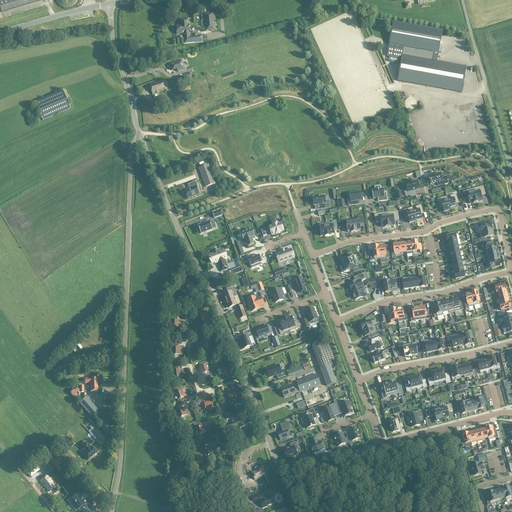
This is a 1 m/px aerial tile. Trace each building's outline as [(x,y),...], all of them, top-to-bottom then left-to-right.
[(0,0),(0,6),(2,12),(42,0),(0,0)] [(215,30),(214,14),(204,15),(206,31),(215,30)] [(190,37),(190,33),(189,23),(188,19),(180,20),(181,26),(177,26),(177,34),(184,33),(185,43),(203,41),(202,36),(190,37)] [(388,48),(437,57),(442,31),(393,22),(388,48)] [(402,59),(397,81),(461,93),(466,67),(437,62),(437,57),(388,48),(387,56),(402,59)] [(169,64),(171,71),(177,69),(178,72),(183,70),(182,67),(184,67),(182,60),(169,64)] [(168,65),(157,67),(158,74),(169,72),(168,65)] [(182,83),(191,80),(190,74),(180,77),(182,83)] [(165,90),(162,81),(149,85),(153,94),(165,90)] [(43,121),(70,109),(63,91),(35,102),(43,121)] [(199,169),(206,187),(215,184),(208,165),(199,169)] [(430,184),(437,182),(438,186),(448,183),(447,180),(448,180),(447,176),(442,178),(441,173),(436,174),(433,175),(428,176),(429,178),(428,178),(429,183),(430,183),(430,184)] [(420,189),(417,181),(414,182),(413,181),(409,182),(409,184),(406,184),(408,191),(404,192),(406,196),(411,195),(410,192),(420,189)] [(190,188),(185,190),(185,191),(184,192),(186,195),(188,198),(199,194),(196,187),(197,186),(196,182),(189,184),(190,188)] [(476,203),(480,202),(480,201),(482,200),(481,194),(485,193),(483,186),(472,189),(476,203)] [(384,193),(384,189),(372,190),(373,199),(379,198),(380,202),(387,201),(386,193),(384,193)] [(472,204),(476,203),(472,189),(463,192),(465,198),(468,197),(470,204),(472,203),(472,204)] [(359,202),(358,200),(361,200),(360,192),(359,192),(359,191),(355,192),(355,193),(354,193),(350,193),(351,201),(351,202),(348,203),(348,206),(356,205),(355,202),(359,202)] [(447,199),(450,210),(457,208),(455,202),(458,201),(456,194),(450,196),(451,198),(447,199)] [(325,201),(325,196),(313,197),(313,199),(312,199),(312,204),(314,204),(314,206),(320,205),(320,209),(330,208),(329,201),(325,201)] [(443,198),(437,199),(439,206),(442,205),(444,212),(450,210),(447,199),(444,200),(443,198)] [(413,211),(416,221),(422,220),(420,213),(423,212),(421,205),(416,207),(417,210),(413,211)] [(405,217),(408,216),(409,223),(416,221),(413,211),(413,210),(409,211),(409,209),(403,210),(405,217)] [(221,210),(212,213),(214,218),(223,215),(221,210)] [(388,227),(392,226),(392,225),(395,225),(394,220),(396,219),(396,220),(399,219),(398,211),(386,213),(388,227)] [(381,221),(382,227),(384,226),(384,227),(388,227),(386,213),(374,214),(375,223),(379,222),(381,221)] [(360,225),(364,224),(363,216),(359,217),(359,219),(353,220),(354,232),(358,232),(358,231),(361,231),(360,225)] [(351,232),(351,233),(354,232),(353,220),(347,221),(346,218),(342,219),(343,227),(347,226),(348,232),(351,232)] [(201,234),(213,229),(210,221),(198,226),(201,234)] [(326,224),(328,236),(331,236),(331,235),(334,234),(333,228),(337,227),(336,221),(332,222),(332,223),(326,224)] [(482,232),(492,230),(491,224),(485,225),(484,222),(478,223),(479,227),(481,226),(482,232)] [(270,231),(272,235),(276,234),(280,233),(280,232),(284,231),(281,223),(277,225),(276,223),(272,225),(273,226),(269,228),(264,230),(264,229),(261,230),(263,237),(267,235),(266,233),(270,231)] [(321,236),(325,235),(325,237),(328,236),(326,224),(320,225),(321,236)] [(252,229),(241,233),(244,241),(245,240),(247,247),(255,245),(252,238),(255,236),(252,229)] [(487,238),(493,236),(493,235),(494,234),(493,231),(492,232),(492,230),(482,232),(480,233),(482,242),(488,241),(487,238)] [(488,241),(482,242),(483,245),(485,252),(486,251),(485,251),(496,249),(495,243),(489,244),(488,241)] [(422,253),(421,246),(418,247),(418,242),(411,242),(413,252),(419,251),(419,253),(422,253)] [(399,244),(393,245),(394,250),(391,250),(392,257),(401,256),(401,253),(399,244)] [(380,246),(379,247),(380,259),(390,258),(389,252),(386,252),(385,246),(383,246),(383,245),(380,246)] [(373,254),(370,254),(371,260),(380,259),(379,247),(372,247),(373,254)] [(294,258),(291,249),(276,255),(279,263),(294,258)] [(485,251),(486,251),(487,257),(497,255),(496,249),(485,251)] [(222,271),(228,269),(225,260),(227,259),(226,258),(228,257),(226,253),(222,255),(220,250),(216,252),(209,255),(210,258),(209,259),(210,262),(211,261),(212,263),(215,262),(215,263),(218,262),(222,271)] [(499,260),(497,255),(487,257),(488,263),(490,263),(490,262),(499,260)] [(342,260),(342,262),(341,262),(343,266),(355,261),(353,256),(342,260)] [(261,258),(250,262),(253,270),(265,266),(261,258)] [(491,269),(492,268),(492,269),(494,269),(494,268),(500,267),(499,260),(490,262),(490,263),(491,269)] [(346,271),(353,268),(354,273),(361,270),(359,266),(357,267),(355,261),(343,266),(344,269),(345,269),(346,271)] [(241,267),(235,269),(231,271),(233,275),(237,274),(243,272),(241,267)] [(361,282),(365,279),(363,274),(354,277),(355,282),(353,283),(353,282),(353,283),(349,284),(352,291),(363,287),(361,282)] [(293,281),(292,281),(295,290),(296,290),(295,289),(298,288),(300,293),(300,292),(305,290),(306,290),(301,277),(301,278),(296,280),(295,279),(295,281),(293,282),(293,281)] [(389,279),(391,292),(393,292),(396,292),(396,291),(397,291),(396,285),(400,284),(399,278),(389,279)] [(391,292),(389,279),(380,281),(381,287),(384,287),(385,293),(391,292)] [(190,293),(193,291),(192,290),(194,289),(195,291),(197,290),(192,281),(185,285),(190,293)] [(498,293),(506,291),(504,285),(499,286),(498,286),(496,286),(496,287),(494,287),(496,294),(498,293)] [(353,296),(354,296),(355,298),(354,298),(354,299),(355,298),(355,300),(367,296),(363,287),(352,291),(354,296),(353,296)] [(271,292),(276,303),(283,300),(282,297),(284,296),(281,288),(279,289),(271,292)] [(224,294),(226,301),(234,298),(234,297),(238,296),(235,290),(224,294)] [(498,293),(499,299),(507,297),(506,291),(498,293)] [(474,306),(483,303),(482,297),(479,298),(477,292),(471,294),(474,306)] [(471,294),(470,294),(470,293),(467,294),(467,295),(465,295),(467,301),(464,302),(465,308),(474,306),(471,294)] [(181,307),(183,304),(182,304),(183,302),(185,303),(186,301),(177,296),(173,303),(181,307)] [(499,299),(498,299),(499,305),(500,305),(509,302),(507,297),(499,299)] [(234,298),(226,301),(229,308),(237,305),(234,298)] [(255,298),(248,300),(249,304),(248,304),(249,308),(250,308),(252,312),(259,309),(258,307),(264,305),(261,298),(256,300),(255,298)] [(455,312),(464,310),(462,304),(459,304),(458,299),(452,301),(455,312)] [(448,311),(449,314),(455,312),(452,301),(446,302),(448,311)] [(446,302),(440,304),(442,313),(443,313),(448,311),(446,302)] [(500,305),(501,311),(511,308),(509,302),(500,305)] [(434,318),(443,315),(443,313),(442,313),(440,304),(434,305),(435,311),(432,311),(434,318)] [(236,308),(240,319),(246,317),(242,305),(236,308)] [(429,312),(426,313),(425,307),(423,307),(423,306),(420,307),(420,308),(419,308),(420,320),(430,319),(429,312)] [(412,309),(413,315),(410,315),(411,322),(420,320),(419,308),(417,308),(417,307),(414,308),(412,309)] [(315,313),(314,308),(306,311),(310,322),(318,320),(317,319),(318,318),(316,313),(315,313)] [(398,322),(408,321),(407,314),(403,315),(402,309),(401,309),(401,308),(398,309),(396,310),(398,320),(398,322)] [(388,317),(389,323),(392,323),(392,321),(398,320),(396,310),(390,311),(391,317),(388,317)] [(211,313),(208,314),(207,311),(204,311),(205,313),(203,314),(203,313),(200,314),(203,322),(210,320),(210,321),(213,320),(211,313)] [(511,320),(511,314),(503,317),(504,323),(511,320)] [(291,317),(285,319),(290,331),(289,331),(290,331),(300,327),(298,321),(294,323),(291,317)] [(290,331),(285,319),(279,321),(281,328),(278,329),(280,335),(284,334),(284,333),(289,331),(290,331)] [(309,327),(306,319),(301,321),(304,329),(309,327)] [(182,323),(182,321),(172,320),(171,328),(180,328),(180,325),(180,323),(182,323)] [(361,324),(362,325),(361,325),(363,331),(375,327),(372,321),(364,324),(364,323),(361,324)] [(256,330),(259,337),(266,334),(267,336),(270,335),(270,333),(267,326),(256,330)] [(363,332),(364,335),(365,337),(371,335),(372,338),(378,336),(375,327),(363,331),(363,332)] [(471,344),(469,334),(463,336),(465,345),(465,346),(471,344)] [(448,342),(451,341),(453,348),(459,346),(457,337),(456,335),(446,337),(448,342)] [(201,338),(202,341),(198,343),(199,345),(201,344),(202,346),(201,346),(202,349),(210,346),(208,339),(207,336),(201,338)] [(277,336),(272,338),(275,348),(281,346),(277,336)] [(436,342),(438,351),(444,350),(443,343),(446,342),(445,336),(442,337),(442,338),(436,339),(436,342)] [(465,345),(463,336),(457,337),(459,346),(465,345)] [(374,343),(368,346),(371,352),(381,348),(378,342),(380,341),(379,338),(373,340),(374,343)] [(425,346),(426,353),(433,352),(431,343),(431,340),(424,341),(424,340),(421,341),(422,347),(425,346)] [(416,343),(409,344),(411,356),(418,355),(417,348),(419,347),(418,341),(415,342),(416,343)] [(312,348),(320,368),(335,362),(328,342),(312,348)] [(405,357),(411,356),(409,344),(403,346),(402,343),(398,344),(399,351),(403,350),(405,357)] [(173,347),(173,355),(182,355),(182,351),(181,351),(181,350),(183,350),(183,347),(179,347),(179,344),(173,344),(173,347)] [(383,353),(372,357),(375,363),(386,359),(384,355),(388,354),(387,351),(383,352),(383,353)] [(498,369),(498,371),(501,370),(499,364),(496,365),(495,358),(489,359),(492,370),(491,370),(492,371),(498,369)] [(489,359),(483,361),(486,372),(486,373),(489,373),(489,370),(491,370),(492,370),(489,359)] [(478,370),(479,372),(480,372),(480,373),(486,372),(483,361),(477,362),(479,369),(478,370)] [(199,364),(200,367),(197,368),(197,370),(199,370),(200,371),(199,372),(200,375),(208,372),(206,365),(207,364),(206,362),(199,364)] [(338,370),(335,362),(320,368),(327,386),(337,383),(333,372),(338,370)] [(226,365),(227,365),(220,368),(223,376),(226,375),(225,374),(227,374),(228,375),(230,375),(229,371),(232,370),(229,364),(226,365)] [(473,376),(473,377),(476,376),(474,370),(472,371),(470,364),(469,365),(469,364),(465,364),(466,365),(464,366),(467,377),(473,376)] [(278,379),(285,376),(284,372),(282,373),(279,365),(266,370),(269,378),(276,375),(278,379)] [(290,377),(304,372),(302,366),(288,372),(290,377)] [(458,366),(452,368),(454,375),(451,375),(453,381),(455,380),(455,378),(461,377),(458,366)] [(467,377),(464,366),(461,367),(461,366),(458,366),(461,377),(464,376),(465,378),(467,377)] [(173,371),(173,370),(174,378),(183,377),(183,374),(182,374),(182,372),(183,372),(183,369),(179,370),(179,367),(173,368),(173,371)] [(445,376),(443,369),(437,371),(440,383),(446,381),(446,384),(451,383),(449,375),(445,376)] [(430,386),(434,385),(434,384),(440,383),(437,371),(431,373),(432,380),(428,381),(430,386)] [(297,384),(293,386),(292,384),(281,389),(283,393),(298,388),(299,390),(300,393),(321,385),(317,374),(296,382),(297,384)] [(426,381),(422,383),(420,376),(417,376),(417,375),(413,376),(417,389),(423,387),(423,388),(427,387),(426,381)] [(409,386),(406,387),(407,393),(411,392),(410,390),(417,389),(413,376),(410,377),(410,378),(407,379),(408,383),(409,386)] [(85,384),(90,384),(90,391),(98,391),(98,378),(85,378),(85,384)] [(390,382),(390,383),(389,384),(392,395),(399,394),(399,395),(403,394),(401,388),(398,389),(396,382),(394,382),(394,381),(390,382)] [(392,395),(389,384),(383,385),(385,392),(382,393),(383,399),(387,398),(387,397),(392,395)] [(77,386),(75,388),(75,387),(69,392),(75,398),(76,396),(75,394),(79,391),(78,390),(79,389),(79,393),(84,393),(84,391),(85,391),(85,388),(84,388),(84,386),(77,386)] [(298,388),(283,393),(285,398),(296,394),(295,392),(299,390),(298,388)] [(228,392),(230,401),(238,399),(235,389),(232,390),(233,392),(231,392),(228,392)] [(176,393),(178,400),(179,403),(185,401),(184,398),(188,396),(186,393),(185,394),(184,392),(185,392),(184,390),(176,393)] [(475,399),(475,400),(476,400),(478,410),(484,408),(483,403),(486,402),(484,396),(475,399)] [(98,411),(86,397),(79,404),(91,417),(98,411)] [(203,401),(206,410),(213,408),(210,398),(208,399),(209,401),(207,401),(207,400),(203,401)] [(338,399),(333,400),(335,404),(338,412),(344,410),(346,416),(352,413),(350,408),(351,407),(349,402),(340,405),(338,399)] [(460,405),(459,403),(456,403),(458,410),(461,409),(462,414),(468,412),(466,404),(466,403),(460,405)] [(330,409),(324,411),(328,422),(334,420),(332,414),(338,412),(338,413),(338,412),(335,404),(329,406),(330,409)] [(440,407),(443,419),(449,417),(448,412),(453,411),(451,404),(440,407)] [(179,418),(188,415),(187,412),(186,412),(185,410),(187,410),(186,407),(177,411),(179,418)] [(443,419),(440,407),(428,410),(430,417),(435,416),(437,421),(443,419)] [(308,416),(303,417),(308,429),(309,428),(310,429),(314,428),(314,426),(315,426),(313,419),(317,418),(313,409),(307,412),(308,416)] [(411,424),(412,427),(420,425),(419,421),(420,420),(419,418),(423,417),(421,410),(417,411),(418,413),(409,416),(411,423),(410,423),(411,424)] [(106,438),(89,420),(82,426),(97,442),(96,443),(99,446),(100,445),(100,444),(106,438)] [(393,432),(400,431),(397,420),(390,422),(391,425),(390,425),(391,429),(392,429),(393,432)] [(110,424),(106,421),(101,427),(104,430),(110,424)] [(237,421),(232,423),(233,425),(227,428),(229,432),(230,432),(230,433),(239,431),(239,429),(246,426),(244,421),(238,424),(237,421)] [(280,424),(283,432),(278,433),(281,440),(290,437),(288,432),(291,431),(287,422),(280,424)] [(206,425),(202,426),(201,423),(195,425),(196,428),(199,435),(207,432),(206,429),(205,429),(205,428),(206,427),(206,425)] [(498,438),(496,432),(493,432),(492,427),(486,429),(488,438),(489,440),(498,438)] [(348,431),(350,437),(347,438),(349,443),(349,442),(352,441),(360,438),(358,432),(358,431),(357,428),(348,431)] [(483,439),(488,438),(486,429),(480,430),(482,439),(483,439)] [(482,439),(480,430),(474,432),(477,442),(483,441),(483,439),(482,439)] [(471,444),(477,442),(474,432),(468,433),(471,442),(471,443),(471,444)] [(461,441),(462,447),(465,446),(465,444),(471,443),(471,442),(468,433),(462,435),(464,440),(461,441)] [(346,444),(349,442),(349,443),(347,438),(344,439),(342,434),(334,437),(335,439),(335,440),(338,447),(346,444)] [(321,442),(318,443),(316,438),(310,440),(312,445),(310,446),(313,453),(324,449),(321,442)] [(85,442),(82,444),(84,446),(81,449),(85,453),(83,454),(83,455),(88,460),(97,453),(98,453),(97,452),(93,447),(92,446),(92,447),(91,448),(87,444),(85,442)] [(290,448),(283,451),(286,458),(291,456),(292,456),(296,454),(296,455),(297,454),(295,449),(298,448),(296,442),(290,445),(291,448),(290,448)] [(209,445),(206,448),(204,445),(200,450),(201,452),(202,451),(207,457),(214,451),(211,449),(210,448),(211,447),(209,445)] [(59,472),(68,465),(61,456),(60,457),(54,449),(46,456),(59,472)] [(61,456),(68,465),(72,471),(78,467),(67,452),(61,456)] [(35,461),(34,460),(31,457),(30,457),(27,453),(17,461),(24,470),(35,461)] [(25,471),(30,477),(41,469),(36,463),(25,471)] [(479,464),(479,463),(472,465),(473,469),(472,470),(473,470),(473,471),(474,476),(482,474),(481,470),(485,469),(484,463),(479,464)] [(255,468),(256,471),(252,472),(255,480),(258,479),(260,485),(268,482),(262,468),(259,469),(259,467),(255,468)] [(169,481),(178,483),(180,473),(177,473),(178,470),(174,469),(174,472),(171,471),(169,481)] [(85,479),(79,473),(76,476),(81,482),(85,479)] [(47,475),(40,481),(43,486),(44,485),(49,492),(55,487),(52,482),(47,475)] [(78,478),(74,482),(78,488),(82,484),(78,478)] [(506,498),(505,498),(506,501),(511,499),(511,492),(511,493),(509,488),(503,489),(506,498)] [(80,495),(78,493),(72,498),(79,507),(82,505),(83,505),(84,504),(84,503),(85,502),(83,500),(88,496),(84,491),(80,495)] [(489,499),(486,499),(487,506),(497,503),(497,502),(496,502),(493,492),(487,493),(489,499)] [(272,498),(261,501),(263,508),(274,504),(272,498)]
